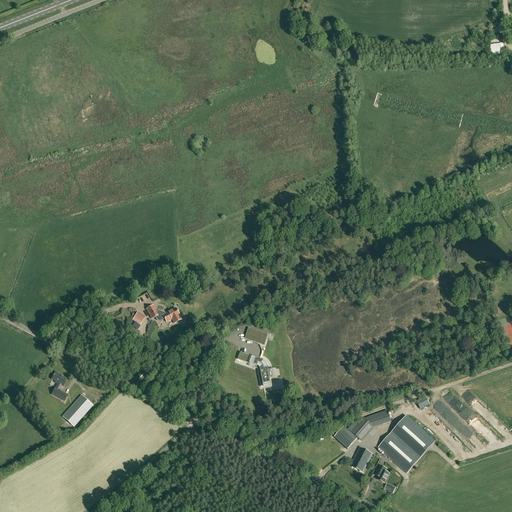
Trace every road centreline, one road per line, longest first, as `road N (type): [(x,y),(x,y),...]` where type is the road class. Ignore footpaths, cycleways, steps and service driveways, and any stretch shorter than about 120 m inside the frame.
road 1 (track): [(255,449),(511,362)]
road 2 (unclassified): [(196,420),(0,320)]
road 3 (unclassified): [(378,511),(196,420)]
road 4 (unclassified): [(86,511),(196,420)]
road 5 (track): [(511,66),(392,69)]
